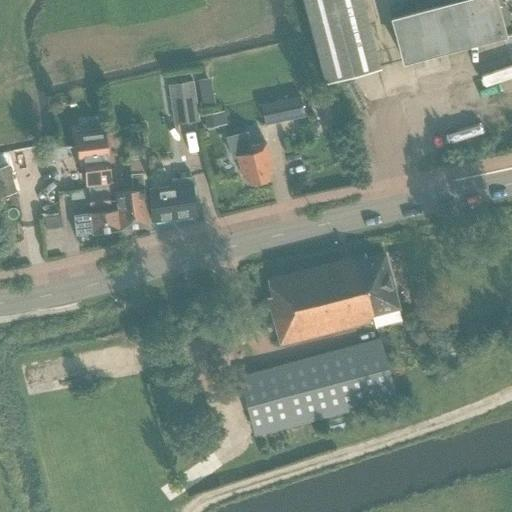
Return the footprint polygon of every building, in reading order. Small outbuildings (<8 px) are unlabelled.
[(301,0),(322,82),(377,68),(359,0),(301,0)] [(403,61),(511,32),(511,0),(456,0),(457,2),(392,19),(403,61)] [(192,80),(167,84),(174,125),(199,121),(192,80)] [(212,94),(199,96),(201,108),(214,106),(212,94)] [(304,116),(299,96),(261,105),(265,125),(304,116)] [(107,151),(106,152),(103,128),(76,131),(78,155),(83,155),(87,185),(110,182),(107,151)] [(269,179),(267,172),(272,170),(265,142),(260,144),(257,134),(232,140),(242,178),(247,176),(249,184),(269,179)] [(47,148),(49,160),(67,159),(65,146),(47,148)] [(4,152),(0,153),(0,196),(15,192),(4,152)] [(115,192),(117,210),(119,229),(125,228),(148,226),(142,173),(130,174),(131,190),(115,192)] [(147,190),(151,222),(195,216),(193,183),(191,177),(171,180),(171,186),(147,190)] [(107,184),(87,186),(89,208),(109,206),(107,184)] [(92,233),(119,229),(117,210),(73,215),(75,236),(92,233)] [(59,215),(44,218),(45,229),(61,226),(59,215)] [(374,321),(373,316),(398,309),(384,254),(366,259),(364,254),(267,280),(271,297),(267,298),(279,345),(374,321)] [(238,376),(254,435),(394,397),(379,339),(238,376)]
